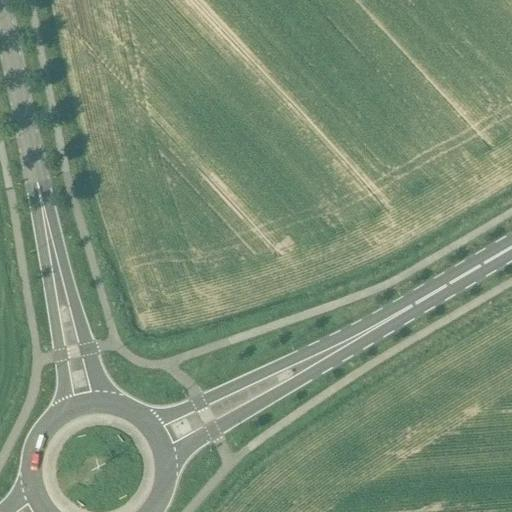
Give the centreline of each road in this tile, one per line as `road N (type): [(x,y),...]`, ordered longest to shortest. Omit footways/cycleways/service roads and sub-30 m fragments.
road 1 (secondary): [(410,308),(389,310),(170,416),(138,419)]
road 2 (secondary): [(163,464),(410,308)]
road 3 (tertiary): [(110,406),(38,188)]
road 4 (tertiary): [(38,188),(62,416)]
road 5 (tertiary): [(38,188),(0,4)]
